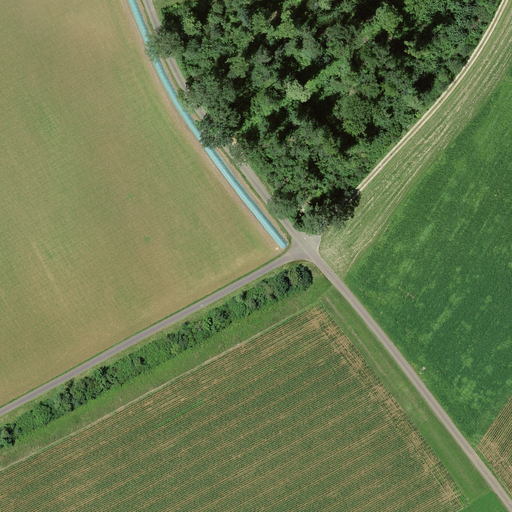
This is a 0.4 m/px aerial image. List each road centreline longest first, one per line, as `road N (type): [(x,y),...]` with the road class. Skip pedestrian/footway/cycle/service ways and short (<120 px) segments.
road 1 (unclassified): [(0,414),(308,248)]
road 2 (unclassified): [(511,504),(308,248)]
road 3 (track): [(308,248),(443,99),(506,0)]
road 4 (track): [(308,248),(173,58),(146,0)]
